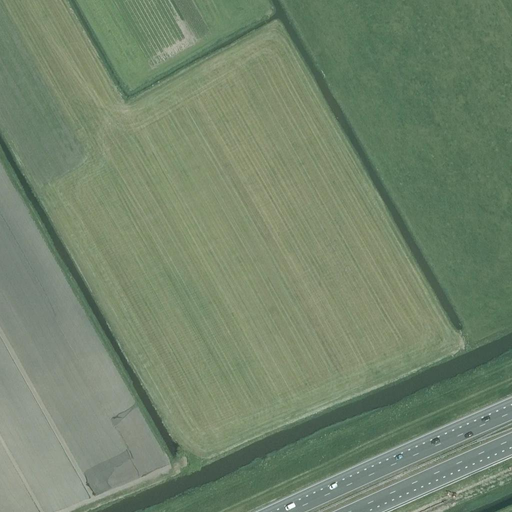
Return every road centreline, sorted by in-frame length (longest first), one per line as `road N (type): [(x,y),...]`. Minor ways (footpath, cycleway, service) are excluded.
road 1 (trunk): [(511,412),(289,511)]
road 2 (trunk): [(349,511),(511,439)]
